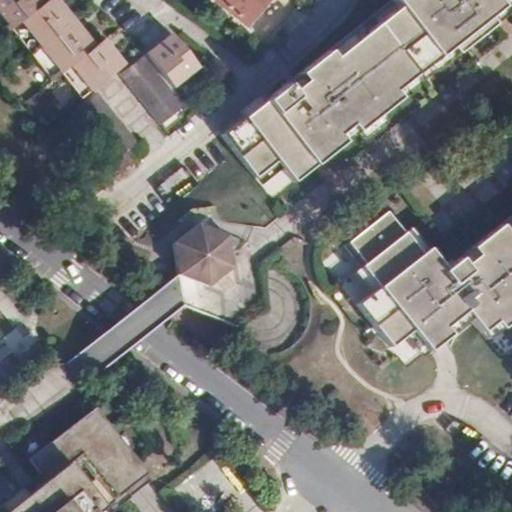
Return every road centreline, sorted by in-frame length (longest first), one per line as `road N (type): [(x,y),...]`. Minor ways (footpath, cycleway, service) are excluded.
road 1 (residential): [(46,258),(377,511)]
road 2 (residential): [(259,83),(46,258)]
road 3 (residential): [(140,0),(259,83)]
